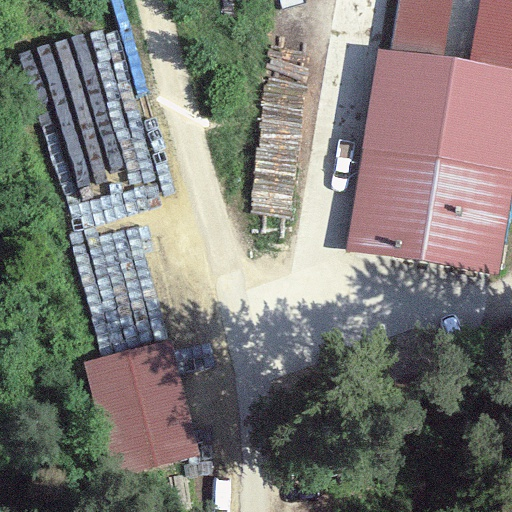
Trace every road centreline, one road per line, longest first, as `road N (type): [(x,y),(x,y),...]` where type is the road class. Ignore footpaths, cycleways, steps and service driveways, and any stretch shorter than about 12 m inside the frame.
road 1 (unclassified): [(248,511),(248,403),(234,331),(298,280),(313,246),(343,0)]
road 2 (track): [(145,0),(234,331)]
